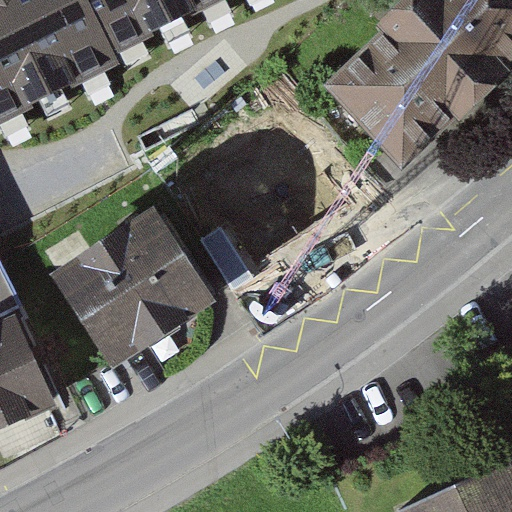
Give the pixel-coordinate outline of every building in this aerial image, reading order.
[(0,0),(0,129),(125,67),(120,56),(232,0),(0,0)] [(511,0),(418,0),(332,79),(405,159),(511,61),(511,0)] [(187,170),(199,191),(295,138),(313,172),(331,162),(302,109),(187,170)] [(197,208),(95,269),(154,365),(255,304),(197,208)] [(0,254),(0,324),(28,312),(0,254)] [(53,316),(0,339),(0,450),(94,409),(53,316)] [(511,511),(511,474),(432,507),(433,511),(511,511)]
